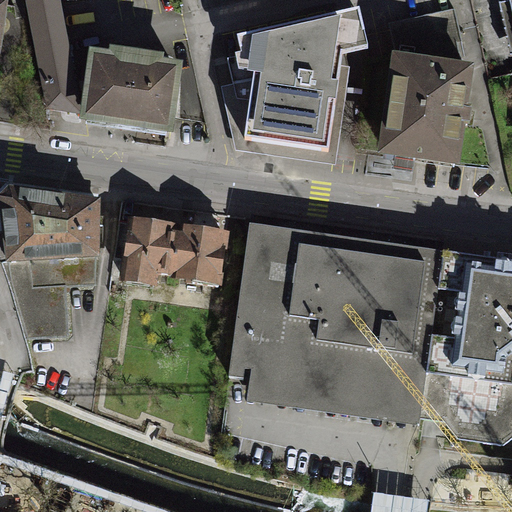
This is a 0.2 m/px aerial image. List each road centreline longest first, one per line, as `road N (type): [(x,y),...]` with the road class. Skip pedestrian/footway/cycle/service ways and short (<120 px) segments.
road 1 (residential): [(511,229),(210,183)]
road 2 (residential): [(210,183),(0,158)]
road 3 (residential): [(200,27),(215,132),(210,183)]
